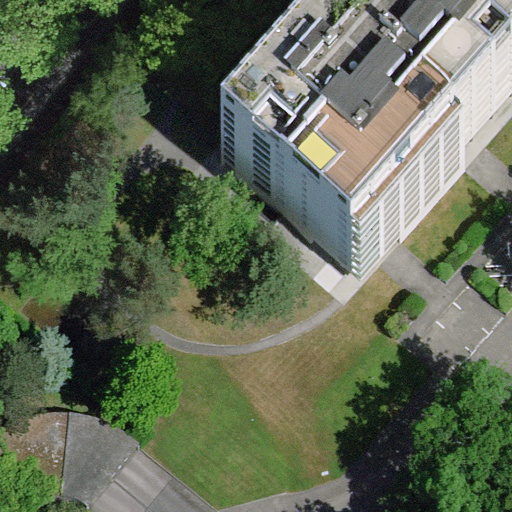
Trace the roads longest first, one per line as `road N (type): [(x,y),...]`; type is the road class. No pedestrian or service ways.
road 1 (residential): [(511,348),(371,508),(359,511)]
road 2 (primary): [(0,104),(84,0)]
